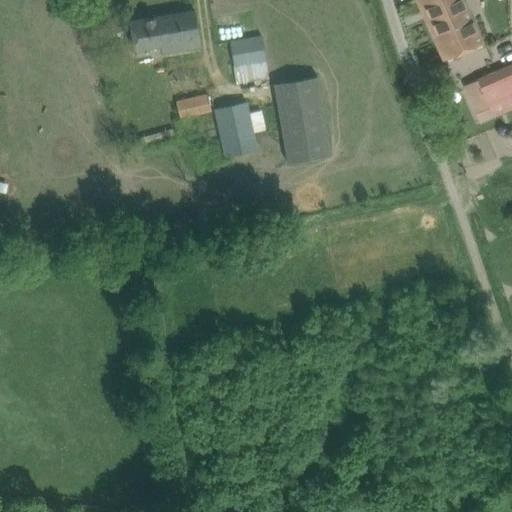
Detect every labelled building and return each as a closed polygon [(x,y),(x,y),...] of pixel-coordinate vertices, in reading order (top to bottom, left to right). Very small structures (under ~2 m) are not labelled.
[(442,0),(419,0),(444,60),(485,42),(466,0),(449,0),(444,3),(442,0)] [(130,21),(134,40),(135,49),(162,44),(163,52),(202,45),(196,9),(130,21)] [(262,35),(232,40),(234,52),(239,80),(269,74),(264,46),(262,35)] [(511,64),(466,84),(478,112),(491,106),(496,115),(511,108),(511,64)] [(274,82),(287,160),(332,153),(319,75),(274,82)] [(176,100),(180,117),(211,111),(207,94),(176,100)] [(213,109),(223,157),(255,150),(245,102),(213,109)]
